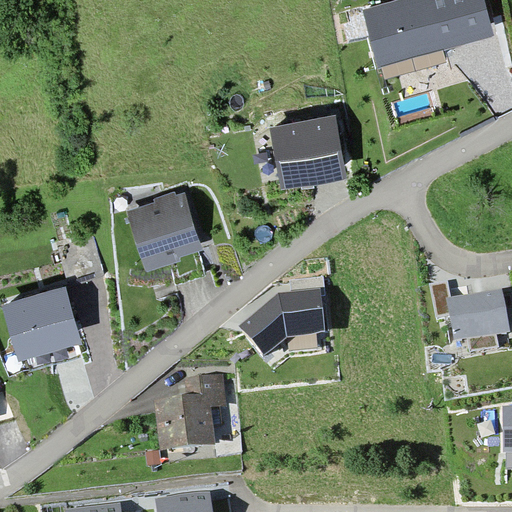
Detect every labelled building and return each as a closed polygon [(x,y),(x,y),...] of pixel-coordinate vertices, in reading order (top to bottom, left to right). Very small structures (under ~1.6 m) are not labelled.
[(480,0),(408,0),(370,11),(383,58),(488,29),(480,0)] [(335,108),(271,119),(281,178),(345,167),(335,108)] [(146,260),(195,244),(180,197),(131,213),(146,260)] [(59,247),(69,282),(102,273),(92,238),(59,247)] [(64,288),(4,306),(20,360),(80,342),(64,288)] [(508,339),(501,299),(449,307),(456,348),(508,339)] [(322,340),(319,300),(279,304),(241,337),(264,363),(287,343),(322,340)] [(218,407),(215,379),(188,382),(189,399),(193,398),(194,408),(160,412),(165,449),(205,445),(203,430),(219,428),(217,407),(218,407)] [(212,511),(210,492),(156,498),(157,511),(212,511)]
